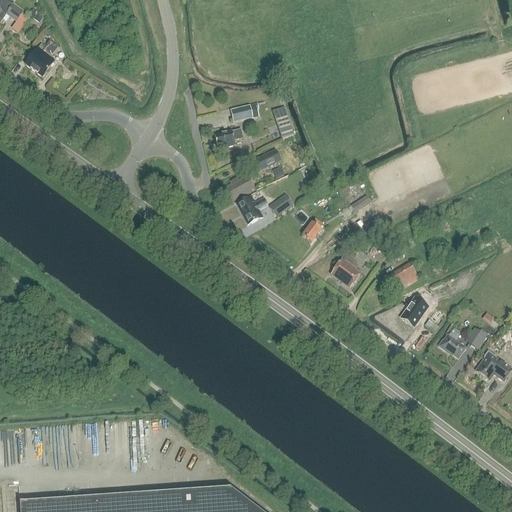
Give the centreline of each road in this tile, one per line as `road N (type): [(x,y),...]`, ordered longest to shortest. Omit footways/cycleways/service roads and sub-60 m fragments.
road 1 (secondary): [(511,484),(113,190)]
road 2 (unclassified): [(511,440),(233,241),(201,213),(189,188)]
road 3 (residential): [(147,137),(116,119),(57,114),(0,76)]
road 4 (unclassified): [(147,137),(171,85),(163,0)]
road 5 (secondary): [(113,190),(0,110)]
